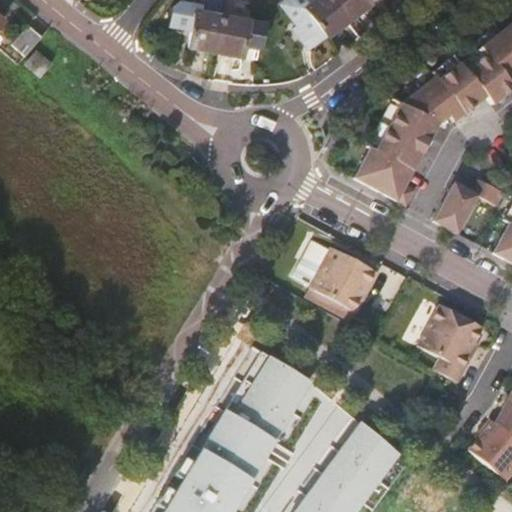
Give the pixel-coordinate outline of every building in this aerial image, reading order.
[(303,9),(314,0),(288,0),(281,6),(299,29),(294,32),(309,51),(326,39),(303,9)] [(348,22),(331,0),(314,0),(303,9),(326,39),(348,22)] [(331,0),(348,22),(370,4),(366,0),(331,0)] [(165,28),(189,32),(191,13),(196,14),(198,6),(175,3),(169,7),(165,28)] [(186,48),(214,52),(219,17),(196,14),(191,13),(189,32),(186,48)] [(219,17),(214,52),(242,57),(247,22),(219,17)] [(352,176),(405,204),(413,190),(403,184),(437,121),(446,116),(451,121),(484,95),(490,104),(511,87),(511,86),(506,79),(511,74),(511,18),(479,45),(485,53),(464,69),(458,60),(436,77),(434,74),(400,99),(373,147),(369,145),(352,176)] [(11,44),(24,54),(41,34),(28,23),(11,44)] [(452,181),(432,218),(455,231),(475,194),(493,204),(501,190),(476,177),(469,190),(452,181)] [(507,221),(491,251),(511,261),(511,216),(509,223),(507,221)] [(352,310),(359,296),(355,294),(362,281),(365,283),(373,269),(329,244),(306,285),(311,288),(306,296),(343,316),(347,308),(352,310)] [(311,288),(306,285),(302,293),(306,296),(311,288)] [(436,355),(429,367),(452,379),(466,353),(463,351),(477,325),(434,302),(413,342),(436,355)] [(347,318),(352,310),(347,308),(343,316),(347,318)] [(219,411),(156,511),(227,511),(306,381),(264,355),(228,415),(219,411)] [(511,382),(490,421),(511,439),(511,382)] [(511,439),(490,421),(486,418),(476,430),(478,431),(465,446),(503,478),(511,467),(511,439)] [(355,421),(288,511),(351,511),(394,455),(355,421)]
